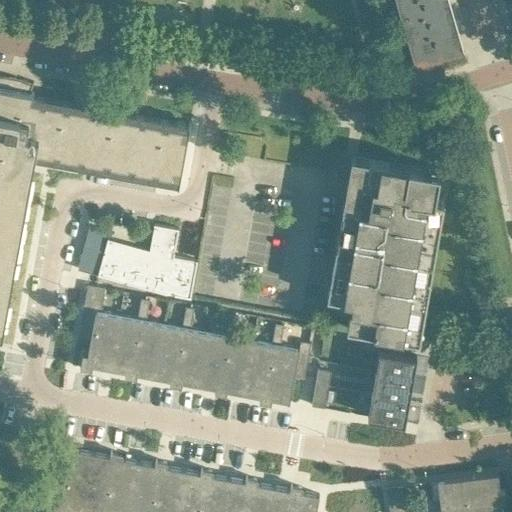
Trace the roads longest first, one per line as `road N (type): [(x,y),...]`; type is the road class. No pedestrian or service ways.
road 1 (residential): [(511,444),(367,459),(30,398)]
road 2 (unclassified): [(30,398),(66,204),(85,190),(186,204),(213,83)]
road 3 (residential): [(501,74),(364,104),(213,83)]
road 4 (residential): [(213,83),(0,42)]
